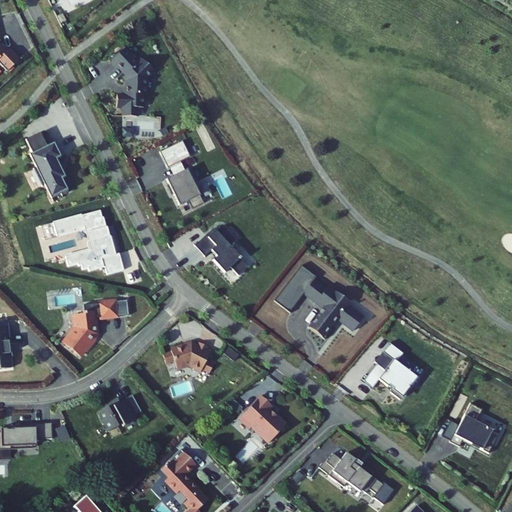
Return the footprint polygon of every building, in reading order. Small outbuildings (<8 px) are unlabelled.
[(12,69),(23,58),(13,47),(11,48),(5,42),(3,44),(0,41),(0,59),(6,65),(7,64),(12,69)] [(132,79),(131,80),(130,93),(121,93),(121,105),(128,105),(127,114),(141,114),(142,106),(148,106),(148,93),(150,93),(150,77),(158,69),(146,57),(142,62),(135,55),(137,53),(129,46),(116,58),(130,73),(128,75),(132,79)] [(47,125),(41,112),(22,122),(28,134),(26,136),(32,149),(30,150),(39,168),(41,167),(48,180),(58,175),(59,177),(65,173),(64,171),(69,168),(64,156),(62,157),(53,140),(58,138),(51,124),(47,125)] [(189,156),(182,140),(159,151),(167,167),(168,166),(180,161),(189,156)] [(184,170),(180,161),(168,166),(172,175),(184,170)] [(196,184),(188,168),(184,170),(172,175),(166,179),(168,184),(166,185),(171,194),(172,193),(178,205),(187,200),(191,208),(203,202),(194,185),(196,184)] [(108,210),(94,217),(101,230),(115,223),(108,210)] [(101,230),(94,217),(72,229),(79,242),(86,239),(91,248),(105,241),(109,248),(117,264),(128,258),(114,232),(119,230),(115,223),(101,230)] [(224,232),(219,227),(215,230),(208,237),(206,235),(194,245),(204,256),(211,250),(216,256),(212,260),(224,273),(230,268),(238,276),(247,268),(239,259),(240,258),(229,246),(236,240),(227,230),(224,232)] [(213,228),(206,235),(208,237),(215,230),(213,228)] [(109,248),(105,241),(91,248),(95,255),(109,248)] [(320,276),(305,264),(278,300),(293,311),(307,292),(327,307),(313,326),(328,338),(338,325),(336,323),(340,317),(357,330),(367,317),(350,304),(353,300),(332,285),(329,288),(317,279),(320,276)] [(120,300),(87,304),(88,312),(86,312),(87,314),(79,315),(81,328),(68,344),(84,356),(89,350),(91,352),(101,339),(98,336),(100,333),(98,318),(104,317),(104,319),(122,316),(122,314),(120,302),(120,300)] [(129,313),(128,301),(120,302),(122,314),(129,313)] [(0,367),(4,367),(4,371),(16,370),(14,355),(11,356),(10,347),(15,346),(13,326),(10,327),(10,322),(0,322),(0,367)] [(400,335),(387,325),(380,334),(390,342),(382,352),(374,345),(361,363),(369,369),(375,361),(385,368),(386,367),(390,370),(387,374),(397,381),(414,359),(394,344),(400,335)] [(390,342),(381,335),(374,345),(382,352),(390,342)] [(180,368),(192,364),(205,371),(206,369),(214,372),(218,363),(210,359),(214,353),(210,351),(212,346),(203,342),(201,347),(195,344),(175,350),(175,351),(167,354),(170,363),(178,361),(180,368)] [(480,390),(468,384),(456,406),(455,406),(447,421),(446,423),(456,428),(460,421),(468,425),(468,426),(486,434),(496,414),(473,403),(480,390)] [(276,405),(265,395),(243,418),(254,428),(255,426),(273,442),(290,424),(273,408),(276,405)] [(129,399),(137,415),(144,412),(136,396),(129,399)] [(137,415),(129,399),(112,409),(110,406),(101,411),(112,431),(121,426),(125,424),(126,426),(140,419),(137,415)] [(447,421),(455,406),(447,402),(439,417),(447,421)] [(53,422),(52,406),(33,407),(33,408),(44,408),(45,422),(53,422)] [(33,408),(33,407),(12,408),(12,413),(7,413),(7,412),(1,412),(1,416),(0,416),(0,432),(11,432),(11,430),(37,429),(37,423),(45,422),(44,408),(33,408)] [(352,441),(343,434),(338,441),(330,435),(323,444),(331,450),(326,457),(325,458),(338,468),(344,461),(350,465),(349,466),(354,469),(363,475),(366,470),(373,476),(380,466),(354,447),(355,445),(352,442),(352,441)] [(331,450),(323,444),(318,451),(326,457),(331,450)] [(172,480),(185,492),(187,489),(196,498),(192,502),(198,507),(193,511),(209,511),(211,511),(206,507),(215,498),(205,489),(207,487),(197,478),(196,479),(191,475),(201,464),(185,449),(174,461),(175,461),(168,469),(176,476),(172,480)] [(373,476),(366,470),(363,475),(370,480),(373,476)] [(426,499),(413,486),(388,511),(439,511),(434,506),(430,510),(422,502),(426,499)] [(96,511),(83,497),(71,508),(74,511),(96,511)]
